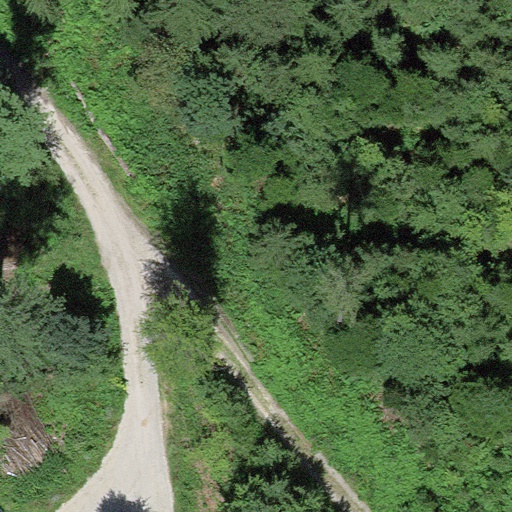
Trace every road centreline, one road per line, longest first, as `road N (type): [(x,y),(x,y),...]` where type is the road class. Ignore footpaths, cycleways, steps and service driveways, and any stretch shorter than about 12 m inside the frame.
road 1 (track): [(0,47),(106,216),(161,380),(163,450),(178,511)]
road 2 (track): [(106,216),(381,511)]
